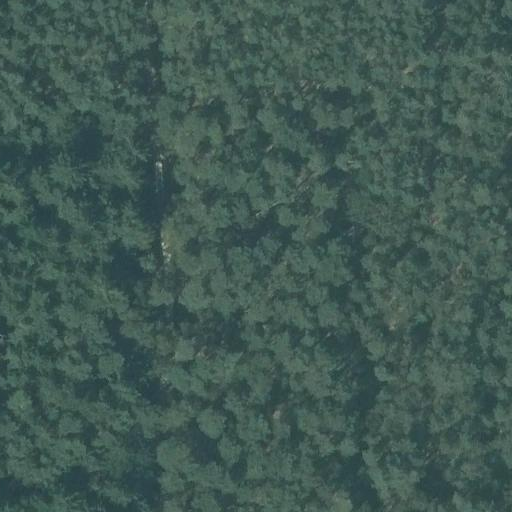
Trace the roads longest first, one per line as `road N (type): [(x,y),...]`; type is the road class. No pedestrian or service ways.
road 1 (track): [(136,511),(172,328),(150,108)]
road 2 (track): [(0,143),(150,108)]
road 3 (track): [(147,472),(0,490)]
